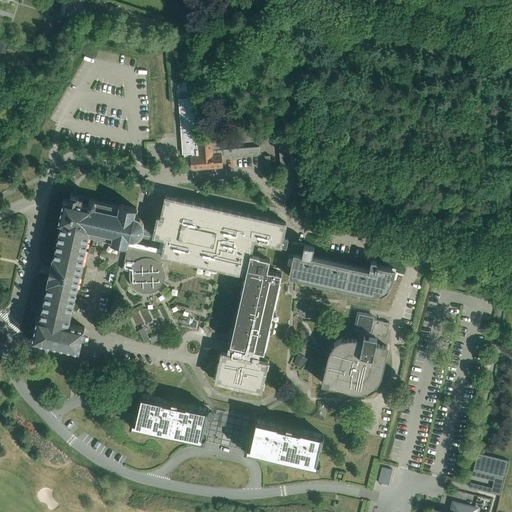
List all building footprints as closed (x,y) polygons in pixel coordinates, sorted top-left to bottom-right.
[(1,39),(0,42),(0,50),(6,53),(9,42),(1,39)] [(270,155),(265,155),(266,172),(286,170),(285,161),(283,129),(199,136),(197,97),(178,98),(182,154),(192,153),(192,156),(190,156),(191,168),(223,166),(222,154),(260,151),(259,146),(222,149),(221,139),(278,135),(280,165),(271,166),(270,155)] [(76,180),(86,171),(83,167),(73,176),(76,180)] [(289,236),(283,235),(274,233),(277,220),(175,197),(171,211),(165,210),(164,214),(163,218),(161,229),(155,228),(144,225),(144,224),(144,223),(143,222),(143,221),(143,220),(142,219),(141,218),(140,217),(139,216),(138,216),(137,215),(136,215),(135,215),(135,214),(136,207),(119,203),(119,205),(96,200),(95,199),(94,198),(93,198),(92,198),(91,198),(90,198),(90,199),(89,199),(88,200),(88,201),(88,202),(88,203),(88,204),(82,203),(84,196),(78,195),(71,194),(69,199),(63,198),(58,222),(61,223),(54,256),(53,256),(50,265),(50,269),(49,274),(47,283),(48,283),(40,316),(37,316),(32,340),(79,350),(85,326),(69,323),(79,276),(89,234),(111,240),(111,242),(127,245),(122,269),(129,271),(129,272),(129,273),(129,274),(129,275),(129,276),(129,277),(129,278),(130,279),(130,280),(130,281),(131,282),(131,283),(132,284),(132,285),(133,285),(133,286),(134,287),(135,288),(136,288),(136,289),(137,289),(138,290),(139,290),(139,291),(140,291),(141,291),(142,291),(143,292),(147,292),(148,292),(149,292),(150,292),(151,292),(152,292),(152,291),(153,291),(154,291),(155,290),(156,290),(157,289),(158,289),(158,288),(159,288),(160,287),(160,286),(161,286),(161,285),(162,284),(163,283),(163,282),(163,281),(164,281),(164,280),(164,279),(164,278),(165,277),(165,276),(165,275),(165,274),(165,273),(165,272),(165,271),(164,271),(164,270),(164,269),(164,268),(163,267),(163,266),(162,265),(162,264),(159,261),(163,258),(163,255),(245,273),(230,343),(233,343),(230,353),(221,351),(218,368),(217,369),(215,380),(233,384),(235,384),(234,389),(240,390),(241,386),(249,387),(261,390),(268,361),(259,359),(261,350),(264,350),(279,282),(280,282),(281,282),(282,282),(283,282),(284,282),(285,281),(286,281),(286,280),(287,280),(288,279),(289,278),(289,277),(290,277),(290,276),(290,275),(366,292),(367,292),(368,292),(369,292),(370,292),(371,292),(372,292),(373,292),(374,292),(375,292),(376,292),(377,292),(378,291),(379,293),(380,293),(381,293),(382,292),(383,292),(384,291),(385,291),(386,290),(387,289),(388,288),(389,287),(390,287),(388,285),(389,284),(390,283),(390,282),(391,281),(391,280),(392,280),(392,279),(393,278),(393,277),(393,276),(393,275),(394,274),(391,273),(392,267),(376,264),(377,262),(377,261),(376,261),(375,261),(375,260),(374,260),(373,260),(372,260),(371,260),(369,269),(312,256),(314,246),(295,242),(292,241),(291,247),(286,246),(289,236)] [(353,386),(352,389),(354,390),(355,390),(357,390),(359,390),(360,390),(362,390),(364,390),(365,389),(366,391),(368,391),(369,390),(370,389),(372,389),(373,388),(375,387),(376,385),(377,384),(376,383),(376,382),(377,381),(378,380),(379,378),(380,377),(380,375),(381,374),(381,372),(381,371),(379,371),(382,359),(384,360),(387,346),(372,342),(374,334),(386,337),(390,322),(374,319),(374,316),(359,312),(356,328),(359,329),(356,339),(355,339),(353,338),(352,338),(350,338),(349,338),(347,339),(345,339),(344,339),(344,337),(342,338),(341,338),(339,339),(338,340),(336,341),(335,342),(334,343),(332,344),(332,345),(334,346),(333,347),(332,349),(331,350),(330,351),(330,353),(329,354),(329,356),(328,357),(331,358),(329,370),(326,369),(323,383),(335,386),(335,387),(347,389),(348,385),(353,386)] [(313,466),(316,467),(317,461),(323,434),(300,429),(164,398),(140,393),(138,402),(138,403),(136,414),(134,420),(133,426),(136,426),(153,430),(160,432),(174,435),(182,437),(198,440),(251,452),(267,456),(275,458),(289,461),(296,462),(313,466)] [(500,494),(509,458),(478,451),(469,487),(500,494)] [(452,499),(450,508),(434,504),(432,511),(476,511),(478,505),(452,499)]
